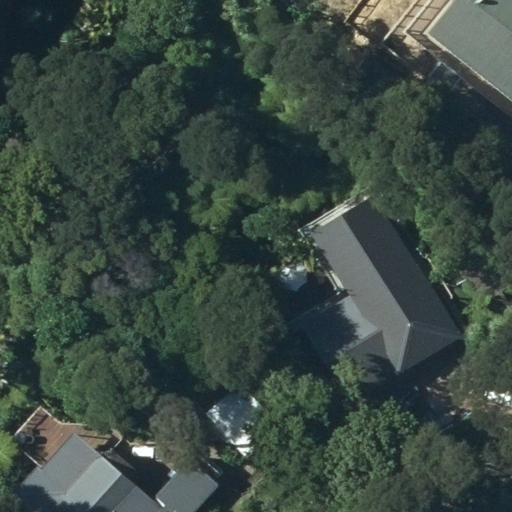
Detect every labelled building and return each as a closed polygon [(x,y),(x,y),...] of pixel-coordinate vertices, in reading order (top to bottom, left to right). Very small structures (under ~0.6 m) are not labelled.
[(511,0),(465,0),(436,36),(511,98),(511,0)] [(357,406),(464,339),(412,256),(305,324),(357,406)] [(209,415),(250,459),(285,427),(245,383),(209,415)] [(56,450),(68,449),(76,439),(75,425),(65,418),(53,419),(44,429),(47,442),(56,450)] [(19,498),(35,511),(199,511),(222,486),(191,460),(156,501),(82,436),(48,473),(44,470),(19,498)]
